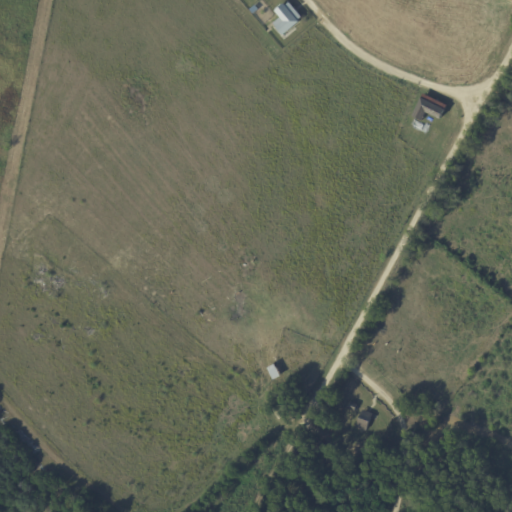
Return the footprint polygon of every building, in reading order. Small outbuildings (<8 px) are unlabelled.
[(283,38),(300,24),(284,5),(275,13),(284,23),(276,29),(283,38)] [(348,407),(354,411),(357,406),(351,402),(348,407)] [(277,420),(284,416),(278,406),(271,409),(277,420)] [(355,425),(366,430),(372,415),(362,411),(355,425)] [(312,451),(326,457),(331,447),(317,440),(312,451)] [(359,454),(365,457),(363,463),(357,461),(359,454)]
